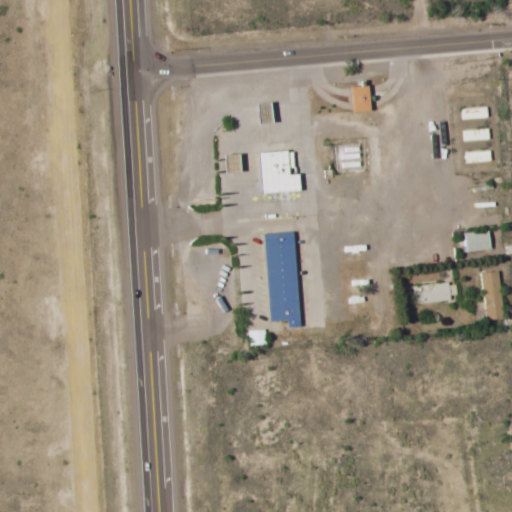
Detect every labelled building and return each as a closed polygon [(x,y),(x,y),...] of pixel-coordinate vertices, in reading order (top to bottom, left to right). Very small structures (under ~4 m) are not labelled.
[(347,112),(364,112),(363,86),(346,86),(347,112)] [(488,161),(486,150),(461,153),(462,164),(488,161)] [(254,153),(256,193),(294,191),(293,174),(284,175),(283,168),(290,168),(289,151),(254,153)] [(462,252),(486,250),(484,230),(460,233),(462,252)] [(294,327),(289,233),(260,234),(265,322),(284,321),(284,328),(294,327)] [(481,320),(499,319),(495,271),(477,273),(481,320)] [(454,298),(452,282),(408,287),(411,304),(454,298)] [(246,345),(262,345),(261,330),(246,331),(246,345)]
